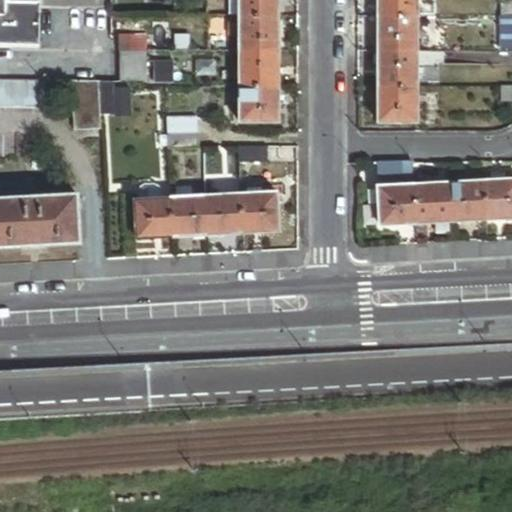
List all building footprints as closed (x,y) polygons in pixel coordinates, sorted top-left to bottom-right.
[(110,0),(41,0),(41,3),(40,3),(40,7),(110,8),(110,0)] [(238,0),(228,0),(228,18),(239,18),(238,0)] [(278,0),(238,0),(239,18),(276,17),(275,1),(279,1),(278,0)] [(381,1),(381,17),(418,17),(417,0),(377,0),(378,1),(381,1)] [(511,17),(511,0),(500,0),(500,18),(511,17)] [(0,1),(0,45),(38,46),(39,46),(40,7),(40,3),(6,1),(0,1)] [(276,17),(239,18),(239,25),(239,37),(239,52),(279,52),(279,35),(276,35),(276,17)] [(418,17),(381,17),(381,33),(379,33),(379,52),(418,52),(418,17)] [(511,33),(511,17),(500,18),(500,33),(501,33),(511,33)] [(239,25),(227,24),(227,37),(239,37),(239,25)] [(511,33),(501,33),(501,49),(511,48),(511,33)] [(118,53),(145,53),(145,37),(119,37),(118,53)] [(279,52),(239,52),(239,65),(239,81),(239,88),(276,87),(276,72),(278,72),(279,52)] [(418,52),(379,52),(379,71),(381,71),(381,87),(418,87),(418,67),(418,52)] [(444,52),(418,52),(418,67),(444,67),(444,52)] [(118,54),(119,83),(144,83),(144,54),(118,54)] [(163,79),(163,60),(146,60),(146,80),(163,79)] [(239,65),(224,65),(224,81),(239,81),(239,65)] [(168,74),(168,84),(184,84),(184,74),(168,74)] [(0,108),(45,109),(45,81),(0,80),(0,108)] [(99,82),(72,82),(76,148),(102,147),(100,114),(99,82)] [(118,85),(99,82),(100,114),(118,113),(118,90),(118,85)] [(276,87),(239,88),(239,123),(278,123),(279,105),(276,105),(276,87)] [(418,87),(381,87),(381,104),(379,104),(379,118),(418,118),(418,87)] [(511,101),(511,87),(500,87),(501,102),(511,101)] [(118,113),(100,114),(101,117),(129,115),(129,90),(118,90),(118,113)] [(167,120),(167,136),(198,136),(198,120),(167,120)] [(198,136),(167,136),(167,151),(198,151),(198,136)] [(239,150),(239,165),(268,164),(267,150),(239,150)] [(413,163),(378,163),(378,181),(413,181),(413,163)] [(490,173),(490,182),(505,181),(505,173),(490,173)] [(485,182),(486,219),(502,218),(502,220),(511,219),(511,180),(505,181),(490,182),(485,182)] [(469,220),(486,219),(485,182),(450,184),(451,223),(469,222),(469,220)] [(432,224),(451,223),(450,184),(414,186),(416,222),(432,221),(432,224)] [(399,223),(416,222),(414,186),(377,188),(380,227),(399,226),(399,223)] [(174,187),(175,199),(192,198),(191,187),(174,187)] [(148,189),(149,200),(163,200),(163,189),(148,189)] [(247,196),(241,196),(242,232),(259,231),(259,234),(279,233),(278,194),(262,195),(247,196)] [(205,198),(208,237),(225,236),(225,233),(242,232),(241,196),(205,198)] [(78,197),(0,200),(0,246),(80,243),(78,197)] [(170,199),(172,236),(188,235),(188,238),(208,237),(205,198),(192,198),(175,199),(170,199)] [(155,236),(172,236),(170,199),(163,200),(149,200),(133,201),(136,240),(155,239),(155,236)]
